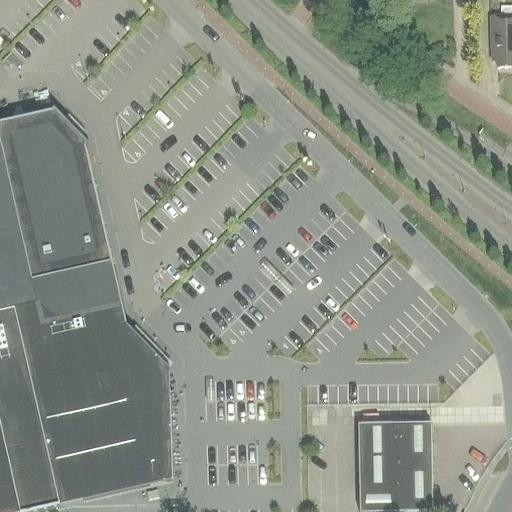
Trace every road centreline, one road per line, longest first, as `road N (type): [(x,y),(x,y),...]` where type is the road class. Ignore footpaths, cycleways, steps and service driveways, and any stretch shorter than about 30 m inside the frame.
road 1 (unclassified): [(168,0),(393,243),(511,358)]
road 2 (secondary): [(285,44),(339,104),(511,259)]
road 3 (secondary): [(511,210),(344,78),(285,44)]
road 4 (unclassified): [(511,129),(320,0)]
